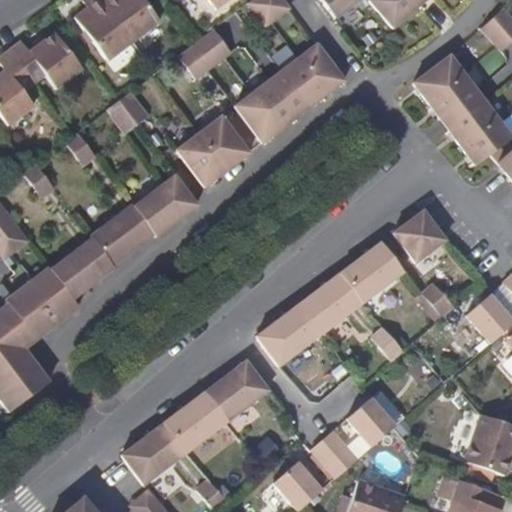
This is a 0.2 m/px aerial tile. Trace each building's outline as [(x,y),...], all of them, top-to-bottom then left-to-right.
[(136,47),(99,0),(93,0),(86,6),(89,10),(75,21),(109,69),(136,47)] [(99,0),(136,47),(162,27),(142,0),(99,0)] [(205,0),(217,16),(238,0),(205,0)] [(267,31),(290,14),(279,0),(257,0),(248,7),(267,31)] [(318,0),(336,23),(362,0),(318,0)] [(368,0),(391,29),(425,0),(368,0)] [(500,58),(511,48),(511,23),(501,12),(477,30),(500,58)] [(191,51),(209,77),(236,56),(217,31),(194,49),(191,51)] [(30,57),(24,47),(11,58),(40,95),(50,88),(55,96),(85,73),(58,37),(30,57)] [(260,146),(342,83),(314,45),(233,109),(260,146)] [(197,85),(209,77),(191,51),(178,60),(197,85)] [(511,135),(511,134),(449,52),(408,81),(476,168),(488,157),(511,135)] [(30,103),(40,95),(11,58),(0,65),(0,71),(4,77),(0,80),(0,121),(8,133),(36,111),(30,103)] [(121,104),(116,107),(137,134),(150,124),(129,97),(121,104)] [(102,118),(123,144),(137,134),(116,107),(102,118)] [(248,156),(219,118),(196,135),(225,174),(248,156)] [(225,174),(196,135),(173,153),(201,192),(225,174)] [(82,176),(96,165),(76,137),(74,139),(62,148),(82,176)] [(500,171),(511,184),(511,149),(494,165),(500,171)] [(54,197),(33,170),(26,175),(18,181),(40,209),(54,197)] [(130,209),(151,237),(153,240),(194,206),(189,200),(172,179),(130,209)] [(91,244),(110,269),(151,237),(130,209),(87,240),(91,244)] [(0,265),(3,269),(29,249),(0,211),(0,265)] [(418,267),(447,245),(420,211),(391,234),(418,267)] [(336,274),(363,307),(404,277),(378,243),(336,274)] [(49,275),(71,304),(111,270),(110,269),(91,244),(49,275)] [(320,338),(363,307),(336,274),(294,305),(320,338)] [(75,309),(71,304),(49,275),(0,312),(0,414),(3,418),(45,382),(20,351),(75,309)] [(511,299),(511,275),(500,285),(511,299)] [(451,307),(432,284),(420,295),(439,318),(451,307)] [(498,339),(511,327),(486,297),(461,318),(487,348),(498,339)] [(278,369),(320,338),(294,305),(252,337),(260,347),(278,369)] [(511,326),(511,327),(498,339),(511,354),(507,358),(511,363),(511,326)] [(388,362),(400,352),(380,329),(369,338),(388,362)] [(243,359),(201,392),(227,425),(269,392),(259,381),(243,359)] [(201,392),(159,424),(187,456),(227,425),(201,392)] [(406,419),(382,393),(374,402),(396,428),(406,419)] [(374,402),(372,400),(345,421),(358,438),(369,451),(393,430),(396,428),(374,402)] [(511,472),(511,428),(494,421),(477,415),(461,461),(504,475),(510,477),(511,472)] [(145,489),(187,456),(159,424),(119,456),(122,461),(137,481),(145,489)] [(333,430),(319,441),(346,471),(358,460),(347,446),(333,430)] [(358,460),(369,451),(358,438),(347,446),(358,460)] [(333,482),(346,471),(319,441),(308,451),(333,482)] [(299,511),(301,510),(322,492),(298,465),(273,486),(295,511),(299,511)] [(215,511),(226,502),(206,478),(196,487),(215,511)] [(454,481),(442,511),(496,511),(501,499),(495,497),(454,481)] [(406,501),(360,485),(350,511),(402,511),(403,509),(406,501)] [(131,511),(165,511),(146,491),(128,508),(131,511)] [(93,511),(80,497),(61,511),(93,511)]
